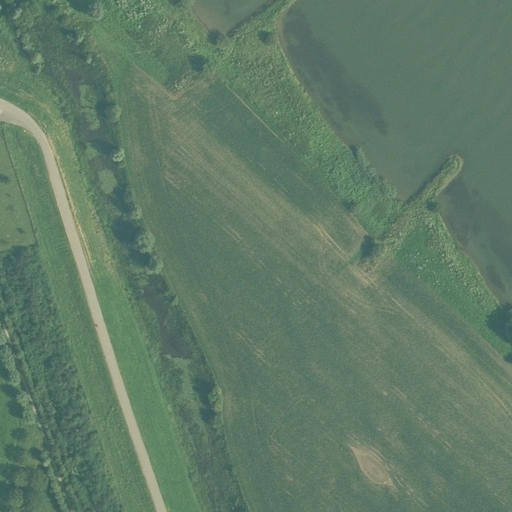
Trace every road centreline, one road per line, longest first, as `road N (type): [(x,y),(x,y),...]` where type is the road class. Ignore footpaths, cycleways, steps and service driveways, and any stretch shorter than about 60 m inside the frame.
road 1 (unclassified): [(0,104),(33,127),(44,146),(159,511)]
road 2 (track): [(0,314),(69,511)]
